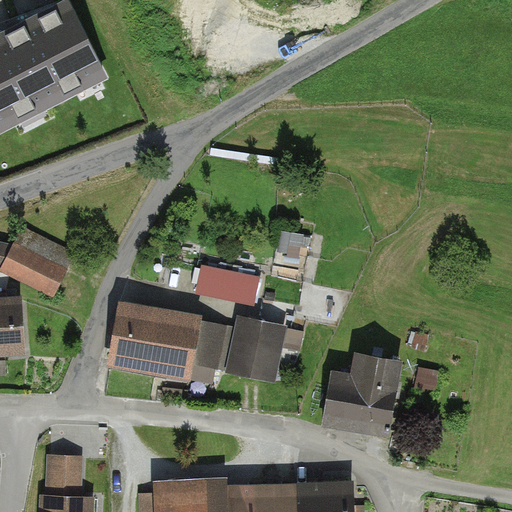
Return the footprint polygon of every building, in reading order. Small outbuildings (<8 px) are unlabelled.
[(62,2),(0,32),(0,135),(1,138),(104,87),(62,2)] [(81,253),(30,228),(8,272),(59,297),(81,253)] [(10,246),(0,243),(0,271),(3,272),(10,246)] [(248,278),(212,269),(207,291),(244,299),(248,278)] [(0,363),(27,362),(25,303),(0,304),(0,363)] [(194,381),(205,318),(126,304),(115,368),(194,381)] [(283,382),(294,327),(245,317),(234,372),(283,382)] [(395,439),(411,365),(361,355),(356,377),(338,374),(327,424),(395,439)] [(87,500),(90,456),(51,454),(48,494),(42,494),(41,511),(97,511),(98,501),(87,500)] [(359,511),(358,481),(230,487),(229,478),(160,482),(161,493),(140,494),(141,511),(359,511)]
